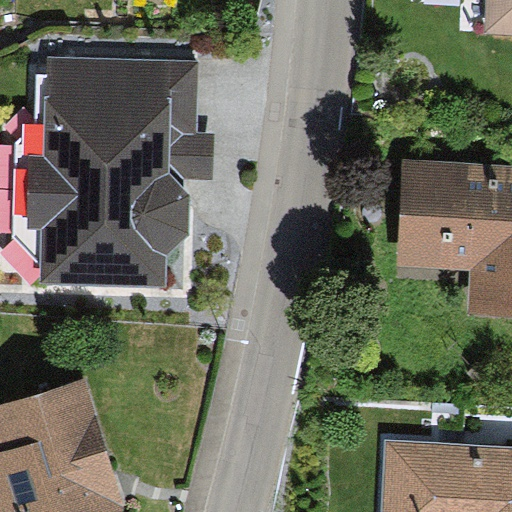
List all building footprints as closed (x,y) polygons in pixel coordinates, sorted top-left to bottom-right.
[(511,0),(477,0),(476,29),(511,31),(511,0)] [(188,267),(189,60),(37,59),(37,266),(188,267)] [(471,255),(468,302),(511,304),(511,157),(401,152),(397,251),(471,255)] [(0,448),(0,511),(105,511),(67,381),(0,399),(0,440),(2,448),(0,448)] [(511,511),(511,444),(377,439),(373,511),(511,511)]
